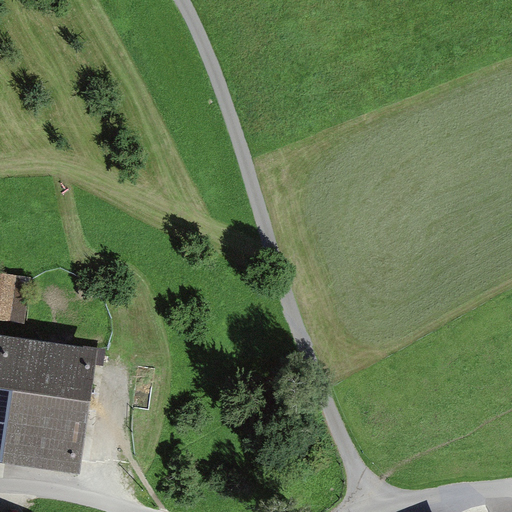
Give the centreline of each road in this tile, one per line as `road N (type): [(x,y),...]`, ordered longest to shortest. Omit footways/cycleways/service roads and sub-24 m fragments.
road 1 (unclassified): [(181,0),(211,61),(289,309),(368,500)]
road 2 (track): [(104,502),(102,354),(74,339),(0,329)]
road 3 (unclassified): [(368,500),(511,487)]
road 4 (unclassified): [(0,486),(137,511)]
